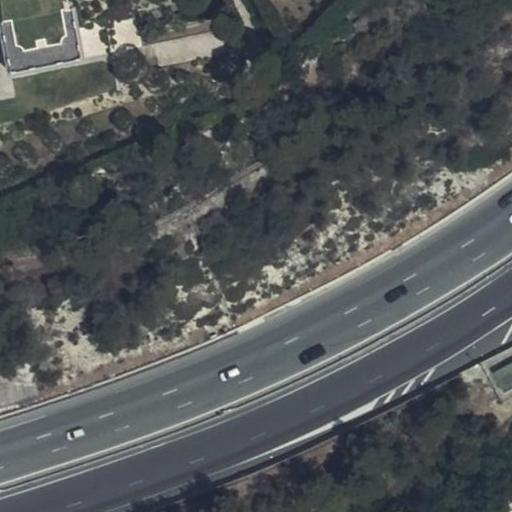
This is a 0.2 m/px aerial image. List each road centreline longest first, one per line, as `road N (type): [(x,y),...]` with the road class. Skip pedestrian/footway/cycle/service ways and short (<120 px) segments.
road 1 (motorway): [(511,221),(311,341),(206,389),(0,459)]
road 2 (motorway): [(33,511),(284,422),(511,295)]
